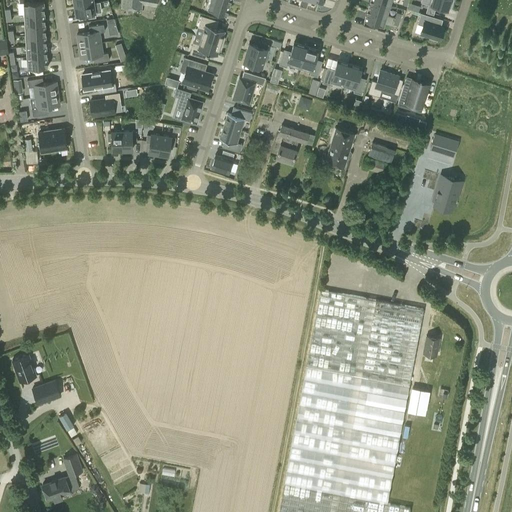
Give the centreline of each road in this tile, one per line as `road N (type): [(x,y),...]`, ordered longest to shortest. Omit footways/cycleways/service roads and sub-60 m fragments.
road 1 (tertiary): [(486,280),(296,213),(191,186)]
road 2 (track): [(329,225),(272,511)]
road 3 (secondary): [(470,511),(508,323)]
road 4 (residential): [(191,186),(245,14)]
road 5 (residential): [(83,178),(58,0)]
road 6 (track): [(66,402),(124,511)]
road 7 (residential): [(330,40),(430,71),(435,56)]
